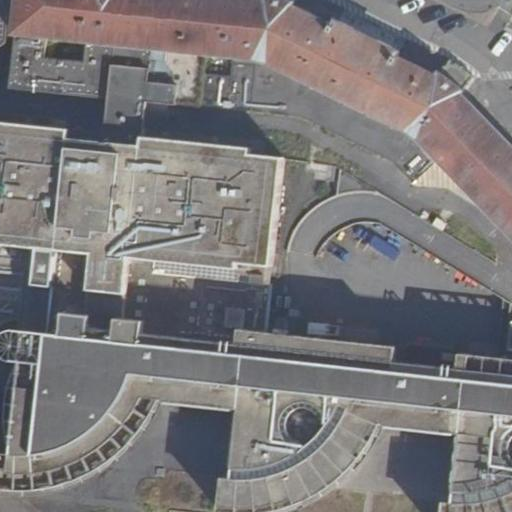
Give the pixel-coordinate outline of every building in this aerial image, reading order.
[(57,123),(0,117),(0,329),(8,331),(14,327),(31,328),(30,334),(17,335),(11,339),(6,346),(6,354),(9,361),(15,366),(28,367),(19,454),(15,497),(15,499),(49,496),(60,496),(84,488),(108,478),(132,461),(148,446),(162,427),(175,404),(245,412),(239,475),(231,475),(227,511),(299,511),(322,502),(347,486),(364,472),(379,455),(395,428),(467,435),(460,498),(452,498),(450,511),(511,511),(511,372),(466,368),(405,362),(274,348),(275,332),(279,288),(163,277),(163,265),(248,272),(251,268),(281,270),(290,162),(271,160),(272,144),(149,131),(152,108),(181,111),(183,109),(303,122),(399,171),(411,160),(422,145),(441,165),(511,236),(511,149),(464,98),(473,83),(452,64),(438,84),(401,63),(407,45),(383,32),(373,46),(366,42),(374,29),(349,15),(337,34),(295,11),(299,0),(0,0),(0,53),(16,45),(11,94),(112,105),(110,136),(56,132),(57,123)] [(411,160),(399,171),(415,189),(441,165),(422,145),(411,160)] [(274,348),(405,362),(407,345),(275,332),(274,348)] [(466,368),(511,372),(511,355),(467,351),(466,368)] [(6,496),(15,497),(19,454),(10,454),(6,496)]
